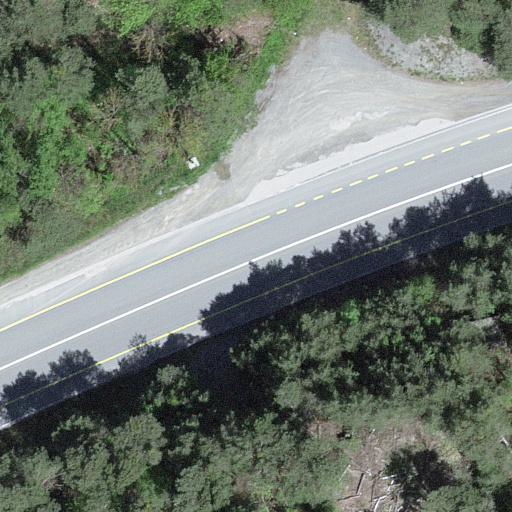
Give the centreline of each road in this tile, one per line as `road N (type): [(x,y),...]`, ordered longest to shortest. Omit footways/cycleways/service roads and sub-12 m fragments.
road 1 (motorway): [(0,408),(511,185)]
road 2 (primary): [(511,165),(360,217),(0,369)]
road 3 (motorway): [(362,0),(0,170)]
road 4 (track): [(360,217),(316,48),(326,0)]
